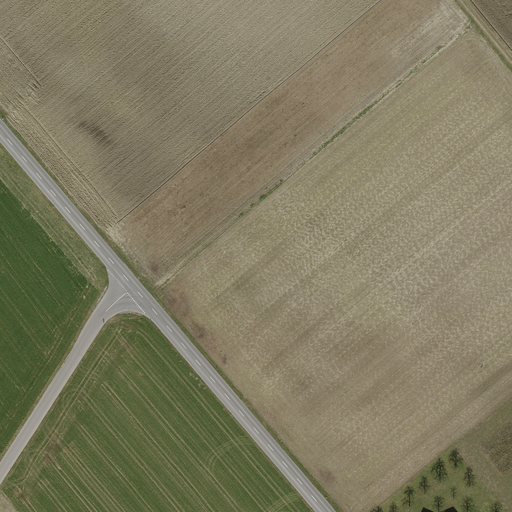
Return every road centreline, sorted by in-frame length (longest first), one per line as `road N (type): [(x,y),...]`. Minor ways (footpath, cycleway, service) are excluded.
road 1 (tertiary): [(325,511),(134,285)]
road 2 (unclassified): [(0,476),(103,312),(134,285)]
road 3 (tertiary): [(134,285),(0,129)]
